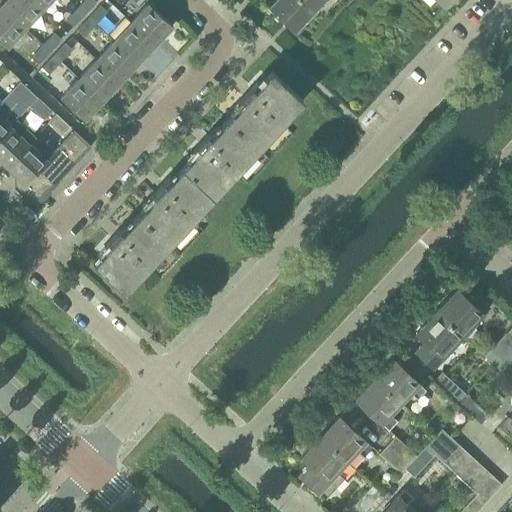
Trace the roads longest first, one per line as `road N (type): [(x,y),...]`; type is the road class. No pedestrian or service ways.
road 1 (residential): [(161,383),(511,9)]
road 2 (residential): [(35,264),(212,65),(220,40),(182,0)]
road 3 (residential): [(232,452),(449,222)]
road 4 (residential): [(161,383),(35,264)]
